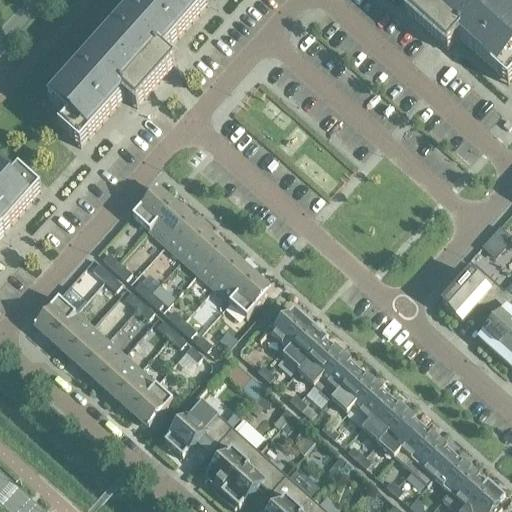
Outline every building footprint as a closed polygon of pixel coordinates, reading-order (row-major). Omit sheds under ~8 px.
[(139,0),(56,94),(62,99),(54,108),(68,120),(59,130),(78,148),(122,98),(134,108),(157,82),(146,72),(205,5),(199,0),(139,0)] [(511,15),(495,0),(416,0),(435,16),(424,27),(451,51),(461,39),(511,84),(511,82),(511,15)] [(509,134),(511,130),(511,126),(507,123),(503,128),(509,134)] [(0,241),(6,235),(2,232),(39,191),(20,174),(11,185),(0,175),(0,241)] [(150,235),(174,208),(157,193),(133,220),(150,235)] [(166,249),(190,222),(174,208),(150,235),(166,249)] [(182,263),(206,236),(190,222),(166,249),(182,263)] [(491,273),(511,250),(511,239),(501,229),(475,257),(491,273)] [(198,278),(222,251),(206,236),(182,263),(198,278)] [(214,292),(239,265),(222,251),(198,278),(214,292)] [(109,257),(103,264),(126,284),(132,278),(109,257)] [(230,306),(254,279),(239,265),(214,292),(230,306)] [(122,289),(99,268),(94,274),(117,295),(122,289)] [(485,316),(507,293),(506,293),(504,295),(475,269),(457,288),(459,290),(443,308),(461,325),(477,308),(485,316)] [(247,322),(271,294),(254,279),(230,306),(247,322)] [(141,286),(135,292),(159,313),(164,307),(141,286)] [(497,357),(511,340),(511,297),(507,293),(485,316),(494,324),(480,341),(497,357)] [(154,317),(131,297),(126,303),(149,324),(154,317)] [(52,345),(76,317),(59,302),(35,330),(52,345)] [(289,353),(311,327),(295,313),(286,322),(283,320),(285,318),(284,317),(259,345),(261,346),(270,336),(289,353)] [(173,315),(168,321),(191,342),(197,335),(173,315)] [(68,359),(92,332),(76,317),(52,345),(68,359)] [(187,346),(164,326),(158,332),(181,353),(187,346)] [(326,344),(327,344),(328,343),(311,327),(289,353),(305,368),(326,344)] [(84,373),(108,346),(92,332),(68,359),(84,373)] [(201,339),(195,346),(207,356),(213,350),(201,339)] [(511,340),(497,357),(511,370),(511,340)] [(314,390),(342,358),(327,344),(326,344),(305,368),(298,376),(314,390)] [(100,388),(124,361),(108,346),(84,373),(100,388)] [(203,361),(191,351),(186,357),(197,367),(203,361)] [(330,404),(358,372),(342,358),(314,390),(330,404)] [(116,402),(140,375),(124,361),(100,388),(116,402)] [(258,376),(264,381),(269,375),(263,370),(258,376)] [(353,411),(374,387),(358,372),(330,404),(346,419),(353,411)] [(133,417),(157,390),(140,375),(116,402),(133,417)] [(275,381),(269,375),(264,381),(270,386),(275,381)] [(369,425),(391,401),(374,387),(353,411),(369,425)] [(149,432),(173,404),(157,390),(133,417),(149,432)] [(183,462),(204,439),(214,448),(230,430),(200,403),(207,394),(206,393),(182,420),(183,421),(186,418),(188,420),(165,447),(183,462)] [(290,405),(296,410),(301,404),(295,399),(290,405)] [(378,447),(407,415),(391,401),(369,425),(362,433),(378,447)] [(307,409),(301,404),(296,410),(302,415),(307,409)] [(282,419),(288,425),(293,419),(287,413),(282,419)] [(394,462),(423,430),(407,415),(378,447),(394,462)] [(299,424),(293,419),(288,425),(293,430),(299,424)] [(246,422),(237,431),(257,449),(265,440),(246,422)] [(322,434),(328,439),(333,433),(327,428),(322,434)] [(220,501),(251,466),(260,456),(230,430),(214,448),(227,459),(206,482),(208,484),(205,487),(220,501)] [(410,476),(439,444),(423,430),(394,462),(397,464),(410,476)] [(339,438),(333,433),(328,439),(334,444),(339,438)] [(427,491),(455,459),(439,444),(410,476),(427,491)] [(238,511),(239,511),(261,489),(270,498),(286,480),(260,456),(251,466),(220,501),(232,511),(236,511),(237,511),(238,511)] [(360,468),(365,462),(360,456),(354,462),(360,468)] [(443,505),(471,473),(455,459),(427,491),(434,483),(449,496),(442,504),(443,505)] [(335,467),(341,473),(347,467),(341,462),(335,467)] [(366,473),(371,467),(365,462),(360,468),(366,473)] [(352,472),(347,467),(341,473),(347,478),(352,472)] [(465,511),(487,487),(471,473),(443,505),(450,511),(465,511)] [(306,511),(313,504),(286,480),(270,498),(280,507),(275,511),(306,511)] [(386,491),(392,496),(398,491),(392,485),(386,491)] [(501,511),(500,511),(498,511),(497,511),(506,501),(488,485),(487,487),(465,511),(501,511)] [(403,496),(398,491),(392,496),(398,502),(403,496)]
